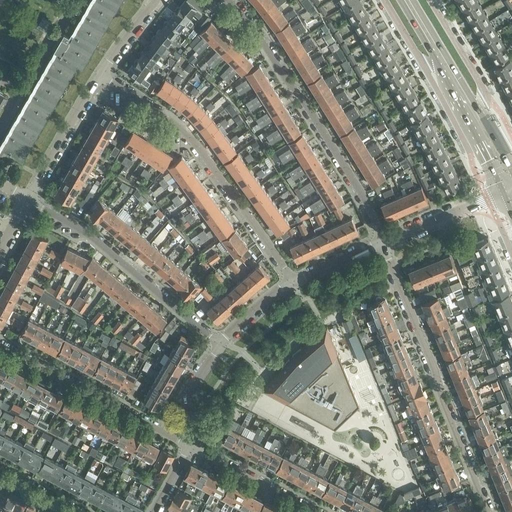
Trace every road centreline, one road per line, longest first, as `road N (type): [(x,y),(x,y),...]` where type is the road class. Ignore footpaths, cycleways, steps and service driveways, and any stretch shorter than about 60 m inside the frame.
road 1 (residential): [(383,241),(255,30),(223,0)]
road 2 (residential): [(485,511),(383,241)]
road 3 (residential): [(102,72),(189,133),(291,280)]
road 4 (residential): [(220,342),(185,323),(29,197)]
road 5 (residential): [(190,450),(0,344)]
road 6 (residential): [(102,72),(29,197)]
road 7 (secondary): [(436,67),(503,193)]
road 8 (residential): [(312,511),(190,450)]
road 9 (residential): [(383,241),(503,193)]
road 10 (residential): [(477,110),(487,97),(431,0)]
road 11 (secondary): [(477,110),(412,0)]
